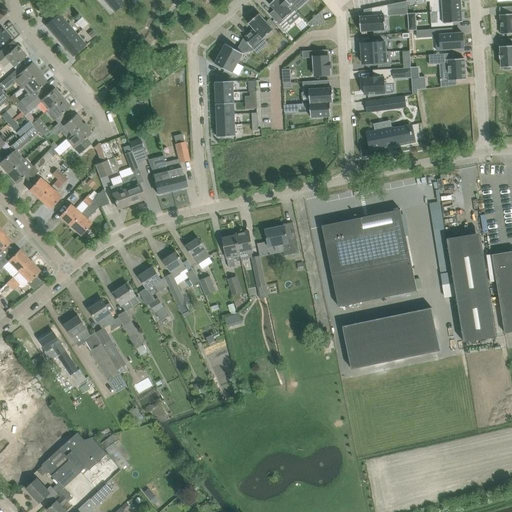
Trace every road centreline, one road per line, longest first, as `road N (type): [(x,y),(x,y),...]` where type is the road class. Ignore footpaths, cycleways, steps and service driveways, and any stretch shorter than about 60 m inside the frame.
road 1 (residential): [(243,0),(193,43),(205,207)]
road 2 (residential): [(326,0),(343,17),(353,177)]
road 3 (residential): [(67,270),(122,234),(205,207)]
road 4 (unclassified): [(476,0),(486,152)]
road 5 (residential): [(205,207),(353,177)]
road 6 (residential): [(353,177),(486,152)]
road 7 (residential): [(107,132),(31,32)]
